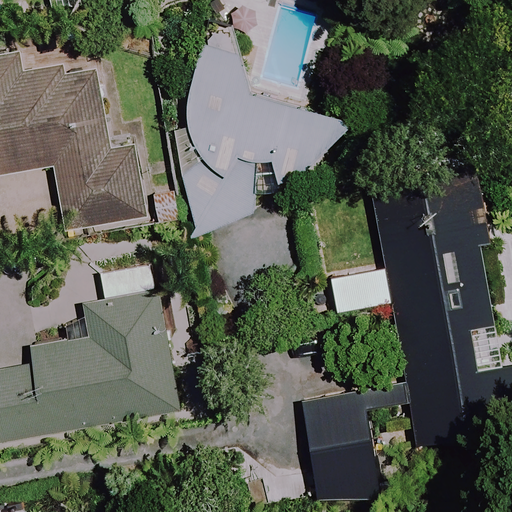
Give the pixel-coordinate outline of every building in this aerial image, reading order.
[(290,181),(353,123),(317,114),(320,103),(257,88),(252,98),(238,51),(198,41),(181,111),(193,237),(251,214),(251,194),(275,194),(275,181),(290,181)] [(104,153),(87,61),(19,73),(14,47),(0,49),(0,175),(53,166),(65,230),(141,216),(128,148),(104,153)] [(408,449),(511,430),(511,398),(511,391),(511,390),(511,368),(507,369),(472,165),(363,184),(408,449)] [(0,443),(178,408),(165,343),(171,342),(155,261),(96,273),(102,299),(80,304),(86,331),(26,343),(0,348),(0,443)] [(377,485),(355,384),(294,397),(316,498),(377,485)]
